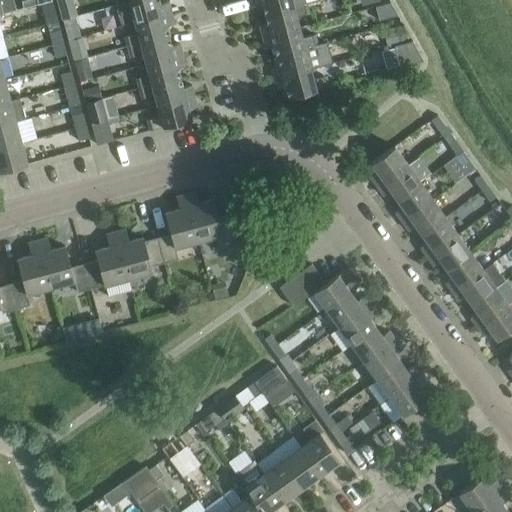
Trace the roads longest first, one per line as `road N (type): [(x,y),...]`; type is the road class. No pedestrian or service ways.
road 1 (unclassified): [(0,216),(259,147)]
road 2 (unclassified): [(358,215),(494,404)]
road 3 (residential): [(259,147),(239,62),(221,67),(202,0)]
road 4 (unclassified): [(259,147),(314,162),(358,215)]
road 5 (residential): [(449,440),(429,432),(371,473),(389,501)]
